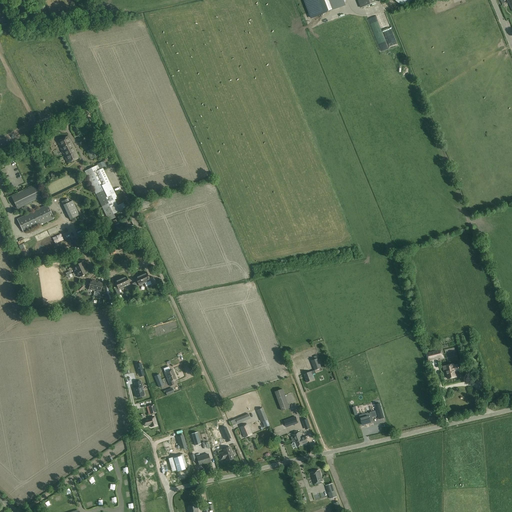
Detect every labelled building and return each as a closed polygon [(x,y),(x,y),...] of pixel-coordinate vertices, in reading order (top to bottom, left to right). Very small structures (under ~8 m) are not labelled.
[(304,0),(312,18),(345,6),(342,0),(304,0)] [(387,13),(371,17),(378,50),(389,48),(395,47),(387,13)] [(79,158),(70,141),(68,136),(57,141),(68,163),(79,158)] [(99,146),(95,148),(100,159),(105,157),(99,146)] [(90,159),(96,157),(92,148),(86,151),(90,159)] [(116,217),(114,213),(120,210),(120,211),(126,208),(124,202),(118,205),(115,199),(118,198),(103,168),(106,167),(103,161),(97,164),(98,165),(85,171),(109,220),(116,217)] [(36,186),(18,194),(12,198),(17,209),(24,205),(41,197),(36,186)] [(62,203),(70,220),(79,215),(72,201),(69,202),(68,200),(65,200),(62,203)] [(53,218),(47,205),(17,220),(23,232),(42,223),(42,224),(53,219),(53,218)] [(115,235),(117,238),(135,230),(133,225),(131,226),(120,231),(119,233),(115,235)] [(76,272),(85,268),(82,262),(73,266),(76,272)] [(88,273),(85,268),(76,272),(78,277),(88,273)] [(146,272),(141,274),(144,283),(150,281),(151,284),(154,283),(152,277),(149,279),(146,272)] [(144,283),(141,274),(135,277),(139,286),(144,283)] [(120,278),(124,287),(130,284),(126,276),(120,278)] [(124,287),(120,278),(114,281),(117,287),(114,288),(119,298),(122,297),(119,289),(124,287)] [(94,291),(97,281),(91,280),(88,289),(94,291)] [(97,281),(94,291),(100,292),(103,283),(97,281)] [(443,355),(441,350),(441,349),(426,353),(428,361),(441,358),(441,359),(444,358),(443,355)] [(315,370),(321,368),(317,356),(314,357),(315,359),(311,361),(315,370)] [(445,369),(448,379),(456,377),(455,372),(459,371),(457,364),(454,365),(454,364),(443,366),(444,370),(445,369)] [(172,370),(170,371),(169,367),(163,369),(165,373),(167,378),(174,375),(172,370)] [(315,370),(304,374),(307,382),(314,380),(312,375),(316,373),(315,370)] [(174,375),(167,378),(169,383),(170,386),(174,385),(172,381),(176,379),(174,375)] [(136,388),(134,388),(137,398),(143,396),(143,395),(144,395),(140,381),(134,383),(136,388)] [(289,408),(283,389),(275,392),(282,411),(289,408)] [(384,418),(380,403),(375,405),(379,419),(384,418)] [(267,419),(262,408),(257,410),(262,421),(267,419)] [(373,421),(372,417),(376,416),(375,411),(370,412),(370,413),(368,414),(368,413),(360,416),(362,425),(371,423),(370,422),(373,421)] [(155,417),(154,418),(148,419),(143,421),(145,426),(150,425),(151,427),(157,426),(155,417)] [(296,417),(284,421),(286,427),(298,423),(296,417)] [(251,435),(247,424),(240,427),(244,438),(251,435)] [(226,427),(221,429),(226,440),(231,438),(226,427)] [(195,446),(201,444),(197,432),(191,434),(195,446)] [(292,435),(293,437),(291,437),(293,442),(294,441),(296,447),(305,444),(308,443),(305,436),(302,437),(300,432),(297,433),(297,432),(294,433),(294,434),(292,435)] [(181,449),(186,447),(183,435),(177,437),(181,449)] [(223,449),(224,452),(219,454),(221,459),(225,458),(226,461),(233,459),(230,447),(223,449)] [(183,454),(178,456),(178,457),(169,460),(171,467),(173,466),(174,470),(177,470),(177,471),(185,469),(185,468),(187,467),(183,454)] [(199,465),(210,462),(208,454),(197,457),(199,465)] [(323,483),(323,481),(320,470),(311,473),(314,484),(321,482),(321,483),(323,483)] [(337,497),(332,484),(326,485),(330,499),(337,497)] [(44,503),(47,508),(52,505),(49,500),(44,503)]
